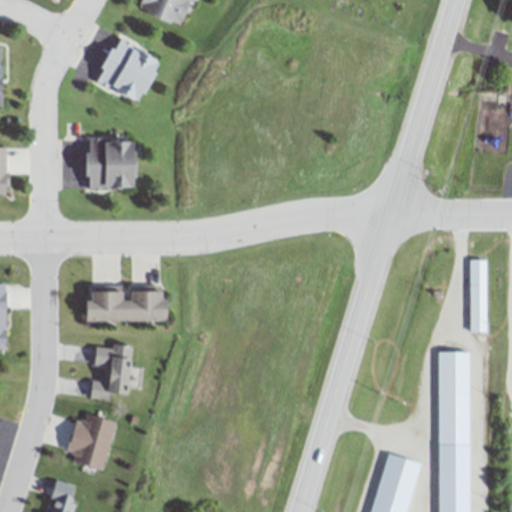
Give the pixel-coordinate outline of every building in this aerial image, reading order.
[(139,0),(137,8),(185,24),(193,0),(139,0)] [(96,83),(143,103),(162,58),(116,37),(96,83)] [(138,138),(86,138),(86,189),(138,189),(138,138)] [(468,332),(485,332),(485,259),(468,259),(468,332)] [(168,321),(168,286),(127,286),(88,286),(88,321),(168,321)] [(133,347),(95,345),(94,367),(103,368),(102,380),(91,379),(90,397),(130,400),(133,347)] [(468,511),(468,351),(438,351),(438,511),(468,511)] [(102,471),(115,422),(77,412),(64,461),(102,471)] [(73,511),(80,486),(55,480),(47,511),(73,511)]
